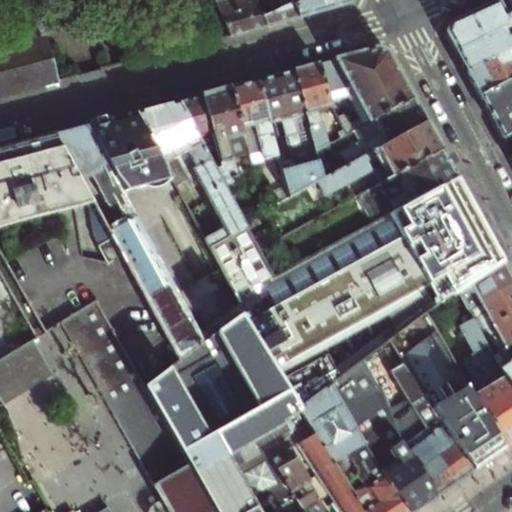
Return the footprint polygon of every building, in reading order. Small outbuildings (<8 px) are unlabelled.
[(254,0),(211,0),(212,0),(228,38),(246,33),(266,28),(254,0)] [(254,0),(266,28),(284,23),(297,20),(291,6),(281,11),(275,0),(254,0)] [(291,6),(297,20),(350,5),(352,0),(302,0),(290,4),(291,6)] [(450,43),(455,53),(501,30),(511,24),(511,7),(508,0),(507,0),(482,11),(449,26),(445,35),(450,43)] [(511,0),(508,0),(511,7),(511,24),(501,30),(511,51),(511,50),(511,0)] [(461,63),(466,74),(511,51),(501,30),(455,53),(461,63)] [(0,99),(57,84),(45,41),(0,53),(0,99)] [(378,49),(318,65),(326,94),(349,88),(369,125),(413,100),(403,81),(388,53),(378,49)] [(474,87),(480,99),(511,82),(511,50),(511,51),(466,74),(474,87)] [(294,72),(306,116),(316,156),(329,149),(323,125),(319,126),(316,114),(331,110),(329,107),(326,94),(318,65),(307,68),(294,72)] [(257,82),(269,126),(281,123),(285,140),(298,137),(293,120),(306,116),(294,72),(285,74),(264,80),(257,82)] [(231,89),(249,156),(262,153),(264,161),(268,160),(273,177),(282,175),(281,170),(269,126),(257,82),(246,85),(231,89)] [(485,108),(492,120),(511,110),(511,82),(480,99),(485,108)] [(221,183),(232,204),(238,202),(235,187),(240,185),(236,167),(251,163),(249,156),(231,89),(216,93),(202,97),(216,149),(219,163),(221,169),(217,170),(215,171),(221,183)] [(205,152),(216,149),(202,97),(192,99),(178,103),(205,152)] [(413,100),(369,125),(329,149),(316,156),(318,160),(324,184),(426,124),(419,110),(413,100)] [(146,112),(136,114),(169,175),(193,162),(195,167),(209,160),(205,152),(178,103),(168,106),(146,112)] [(511,110),(492,120),(497,131),(504,143),(511,138),(511,110)] [(169,175),(136,114),(113,120),(113,118),(107,118),(100,120),(95,121),(89,124),(90,127),(86,128),(122,195),(172,182),(169,175)] [(426,124),(324,184),(322,185),(330,199),(371,175),(379,188),(441,151),(434,137),(426,124)] [(57,136),(81,182),(91,177),(105,203),(109,207),(116,204),(126,224),(108,233),(112,240),(122,259),(178,364),(202,345),(197,336),(122,195),(86,128),(70,132),(57,136)] [(7,149),(0,150),(0,230),(93,205),(81,182),(57,136),(7,149)] [(441,151),(379,188),(360,200),(370,216),(387,206),(390,211),(383,215),(386,221),(456,179),(449,165),(441,151)] [(209,160),(195,167),(186,172),(188,176),(192,174),(202,194),(221,183),(215,171),(209,160)] [(318,160),(281,170),(282,175),(290,204),(322,185),(324,184),(318,160)] [(456,179),(386,221),(276,287),(244,227),(226,238),(208,248),(238,304),(197,336),(202,345),(178,364),(145,390),(195,473),(299,410),(298,409),(329,386),(363,361),(391,341),(426,315),(461,290),(502,262),(477,216),(456,179)] [(232,204),(221,183),(202,194),(214,215),(232,205),(232,204)] [(244,227),(232,205),(214,215),(226,238),(244,227)] [(122,259),(112,240),(98,248),(108,266),(122,259)] [(473,310),(511,283),(511,280),(507,272),(502,262),(461,290),(473,310)] [(511,283),(473,310),(485,332),(511,313),(511,283)] [(217,511),(195,473),(145,390),(93,303),(60,324),(170,511),(217,511)] [(497,355),(511,344),(511,313),(485,332),(497,355)] [(496,457),(505,450),(472,398),(457,371),(426,315),(391,341),(400,355),(473,472),(479,469),(488,462),(496,457)] [(511,445),(511,389),(500,368),(476,326),(460,335),(474,362),(457,371),(472,398),(505,450),(511,445)] [(56,377),(34,340),(0,360),(0,405),(3,410),(56,377)] [(363,361),(379,389),(395,379),(386,365),(400,355),(391,341),(363,361)] [(511,353),(503,362),(505,365),(500,368),(511,389),(511,353)] [(469,475),(473,472),(400,355),(386,365),(395,379),(425,424),(436,440),(434,444),(458,483),(460,482),(467,477),(469,475)] [(416,511),(428,504),(437,498),(408,452),(410,451),(407,446),(403,440),(379,389),(363,361),(329,386),(385,475),(408,511),(416,511)] [(378,511),(364,489),(385,475),(329,386),(298,409),(299,410),(314,434),(364,511),(378,511)] [(277,511),(276,511),(296,498),(279,470),(297,459),(295,455),(290,447),(314,434),(299,410),(195,473),(217,511),(277,511)] [(446,491),(458,483),(434,444),(436,440),(425,424),(403,440),(407,446),(410,451),(408,452),(437,498),(446,491)] [(364,511),(314,434),(290,447),(295,455),(302,450),(329,493),(330,492),(342,511),(364,511)] [(329,511),(324,502),(313,509),(300,489),(311,482),(297,459),(279,470),(296,498),(298,500),(302,498),(304,503),(301,505),(305,511),(329,511)] [(408,511),(385,475),(364,489),(378,511),(408,511)] [(305,511),(301,505),(304,503),(302,498),(298,500),(296,498),(276,511),(277,511),(305,511)] [(120,511),(116,503),(101,511),(120,511)]
